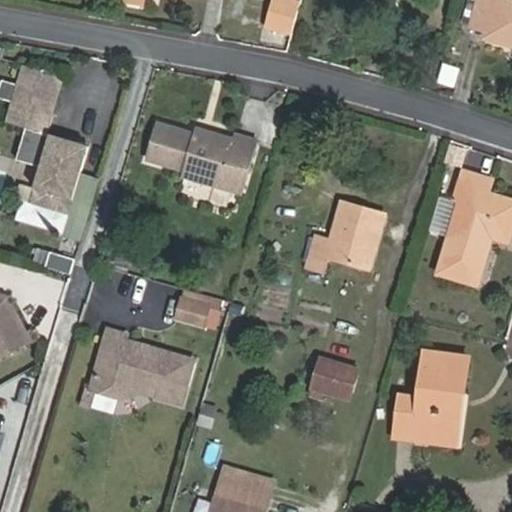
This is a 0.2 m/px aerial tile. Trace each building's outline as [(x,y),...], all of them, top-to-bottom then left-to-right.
[(275,0),(268,27),(292,33),(300,5),(283,0),(275,0)] [(478,0),(471,28),(489,33),(497,0),(478,0)] [(511,1),(507,0),(497,0),(489,33),(487,40),(511,46),(511,1)] [(43,130),(61,75),(24,63),(6,117),(25,124),(18,142),(43,151),(39,163),(28,201),(20,198),(13,220),(59,235),(77,175),(87,143),(43,130)] [(453,88),(460,68),(442,63),(436,83),(453,88)] [(236,141),(218,136),(207,142),(196,140),(197,135),(159,123),(147,161),(185,171),(183,178),(221,188),(251,175),(261,143),(238,136),(236,141)] [(207,142),(218,136),(198,131),(197,135),(196,140),(207,142)] [(43,151),(18,142),(14,155),(39,163),(43,151)] [(467,151),(454,147),(449,160),(463,164),(467,151)] [(508,243),(511,230),(511,200),(488,192),(492,180),(464,171),(456,198),(463,200),(440,273),(479,286),(494,239),(508,243)] [(77,175),(59,235),(81,241),(98,181),(77,175)] [(342,204),(332,242),(328,255),(367,267),(374,242),(378,243),(386,216),(342,204)] [(332,242),(318,238),(310,267),(323,271),(328,255),(332,242)] [(63,272),(68,257),(50,252),(46,267),(63,272)] [(0,358),(29,341),(3,299),(0,301),(0,358)] [(209,310),(183,303),(177,320),(204,328),(209,310)] [(132,393),(178,406),(190,363),(124,344),(126,337),(106,332),(90,393),(120,402),(132,393)] [(459,393),(464,393),(468,357),(426,352),(420,399),(401,397),(397,438),(414,440),(417,421),(454,426),(459,393)] [(359,371),(320,360),(311,389),(350,401),(359,371)] [(458,445),(464,393),(459,393),(454,426),(417,421),(414,440),(458,445)] [(213,511),(265,511),(273,487),(225,474),(213,511)]
